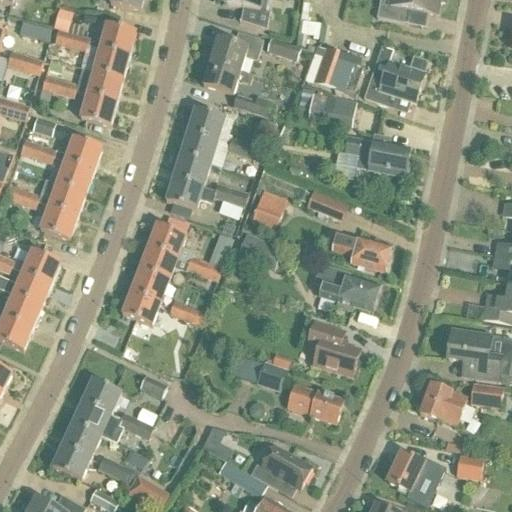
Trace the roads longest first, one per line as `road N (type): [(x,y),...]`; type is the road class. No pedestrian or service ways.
road 1 (tertiary): [(329,511),(414,329),(480,0)]
road 2 (residential): [(0,490),(61,378),(127,209),(185,0)]
